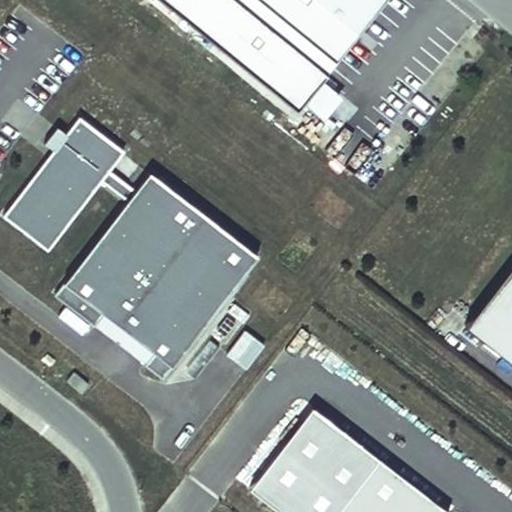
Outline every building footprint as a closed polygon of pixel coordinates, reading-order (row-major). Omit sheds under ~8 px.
[(233,0),(326,74),(384,0),(233,0)] [(0,205),(0,208),(46,242),(120,145),(75,114),(0,205)] [(346,161),(359,142),(343,130),(329,149),(346,161)] [(58,278),(169,359),(255,248),(145,165),(58,278)] [(511,264),(463,328),(511,366),(511,264)] [(90,383),(74,371),(67,380),(83,392),(90,383)] [(441,511),(376,461),(336,511),(441,511)]
